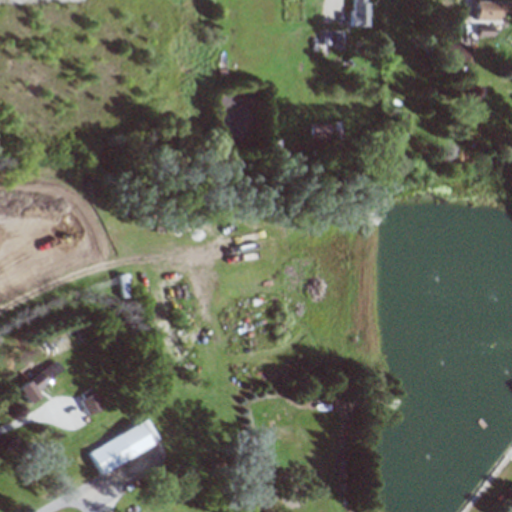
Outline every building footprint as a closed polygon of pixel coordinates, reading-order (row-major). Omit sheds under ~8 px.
[(367,26),(366,0),(346,0),(347,26),(367,26)] [(474,19),(501,19),(501,0),(474,0),(474,19)] [(345,29),(318,29),(318,48),(345,48),(345,29)] [(444,53),(436,53),(436,60),(465,60),(465,45),(444,45),(444,53)] [(310,141),(328,141),(328,125),(310,125),(310,141)] [(24,402),(63,374),(53,361),(15,389),(24,402)] [(101,408),(92,389),(76,397),(86,416),(101,408)] [(85,451),(98,474),(159,440),(146,418),(85,451)]
